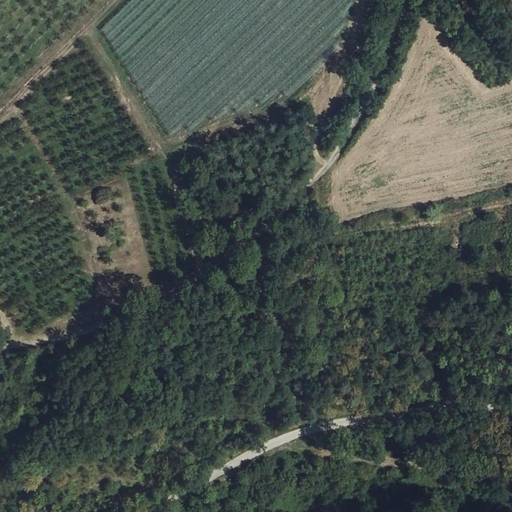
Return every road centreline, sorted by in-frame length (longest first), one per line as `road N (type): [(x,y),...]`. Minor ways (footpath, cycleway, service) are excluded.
road 1 (track): [(511,410),(440,410),(296,432),(144,511)]
road 2 (track): [(325,167),(185,287),(88,332),(0,347)]
road 3 (track): [(406,0),(340,151),(325,167)]
road 4 (track): [(359,0),(350,36),(327,68),(314,155),(325,167)]
road 5 (track): [(0,113),(119,0)]
